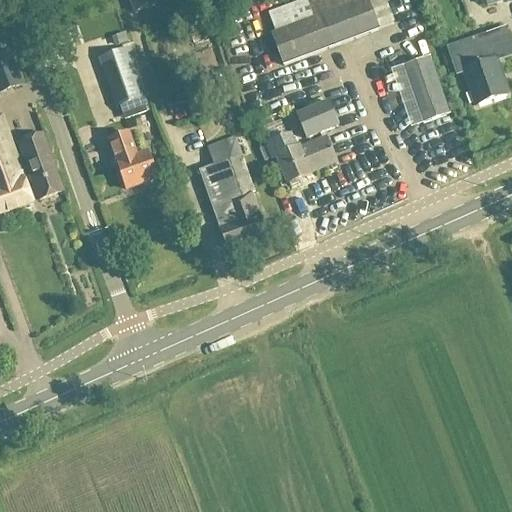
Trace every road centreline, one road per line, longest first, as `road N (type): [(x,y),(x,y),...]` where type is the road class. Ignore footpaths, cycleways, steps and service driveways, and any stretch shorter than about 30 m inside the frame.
road 1 (secondary): [(142,362),(511,198)]
road 2 (unclassified): [(142,362),(8,0)]
road 3 (secondary): [(0,425),(142,362)]
